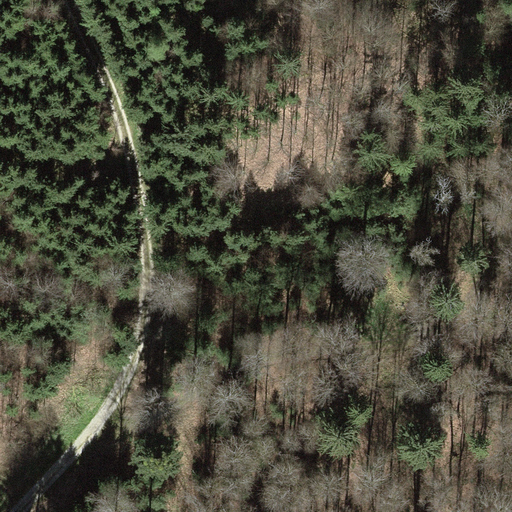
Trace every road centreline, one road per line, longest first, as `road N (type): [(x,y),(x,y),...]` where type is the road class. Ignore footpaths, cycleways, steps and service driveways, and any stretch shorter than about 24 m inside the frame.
road 1 (track): [(511,227),(461,306),(422,337),(107,423),(51,511)]
road 2 (track): [(69,0),(119,119),(140,214),(144,328),(107,423),(24,511)]
